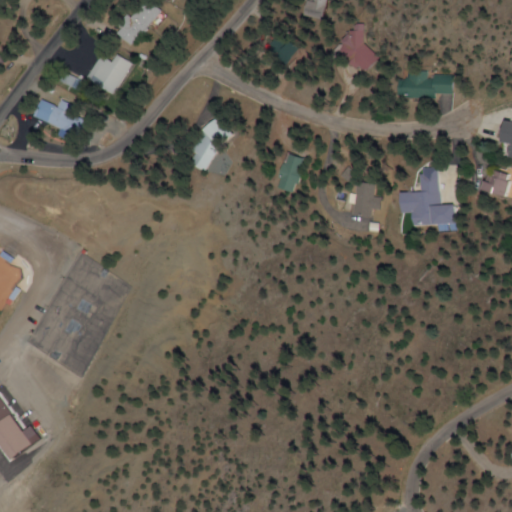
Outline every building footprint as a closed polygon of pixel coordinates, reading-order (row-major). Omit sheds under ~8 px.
[(135,46),(166,11),(153,0),(145,0),(118,31),(135,46)] [(310,0),(306,16),(325,21),(330,0),(310,0)] [(298,66),(306,48),(281,35),(272,53),(298,66)] [(90,78),(117,94),(136,63),(123,54),(118,63),(104,54),(90,78)] [(404,73),(403,96),(448,97),(448,74),(404,73)] [(84,138),(92,121),(74,113),(78,105),(65,99),(61,107),(45,100),(38,116),(84,138)] [(195,167),(237,139),(224,119),(182,147),(195,167)] [(511,158),(511,120),(504,120),(503,143),(508,143),(507,158),(511,158)] [(301,157),(286,153),(275,188),(291,193),(301,157)] [(479,189),(501,198),(509,177),(488,168),(479,189)] [(433,173),(417,174),(418,192),(396,192),(396,213),(406,213),(406,226),(447,226),(447,205),(434,205),(433,173)] [(375,185),(353,180),(345,217),(367,221),(375,185)] [(0,397),(35,444),(13,460),(0,442),(0,397)]
